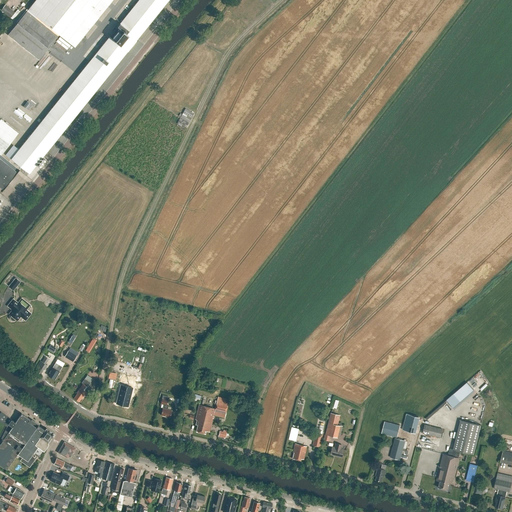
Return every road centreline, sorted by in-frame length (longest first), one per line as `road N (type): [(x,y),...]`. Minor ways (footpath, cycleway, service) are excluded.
road 1 (unclassified): [(467,511),(96,418),(0,342)]
road 2 (track): [(92,415),(122,276),(156,200),(224,59),(281,0)]
road 3 (secondary): [(345,511),(91,447),(63,429)]
road 4 (unclassified): [(0,228),(183,0)]
